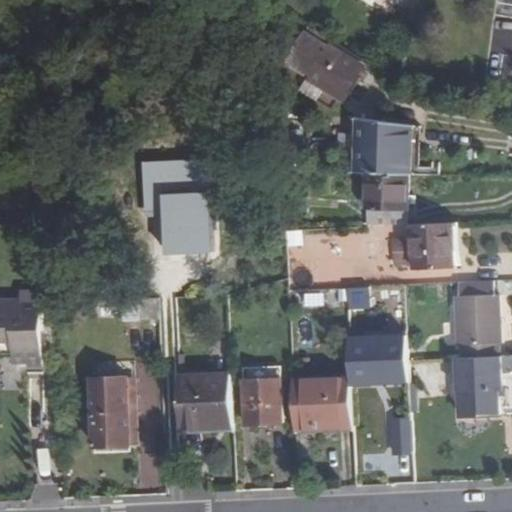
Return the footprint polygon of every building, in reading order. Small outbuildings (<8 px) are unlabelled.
[(363,63),(333,44),(328,50),(326,49),(311,75),(347,96),(362,70),(360,69),(363,63)] [(413,128),(363,122),(365,177),(366,177),(406,178),(414,178),(414,137),(413,128)] [(423,137),(414,137),(414,178),(425,179),(423,137)] [(222,140),(224,178),(233,177),(232,139),(222,140)] [(209,179),(224,178),(222,140),(208,140),(209,179)] [(366,177),(368,232),(408,230),(406,178),(366,177)] [(200,252),(216,251),(213,198),(169,200),(172,259),(201,258),(200,252)] [(455,259),(454,228),(413,230),(416,276),(456,274),(455,259)] [(290,235),(289,229),(276,229),(277,241),(290,240),(290,235)] [(318,281),(317,230),(293,230),(294,282),(318,281)] [(495,285),(464,286),(465,301),(496,300),(495,285)] [(43,294),(21,295),(22,303),(0,304),(0,358),(16,358),(16,366),(32,366),(32,369),(46,368),(43,294)] [(485,361),(501,360),(500,348),(503,348),(501,299),(496,300),(465,301),(460,301),(462,350),(465,350),(466,362),(469,361),(485,361)] [(160,303),(142,303),(143,327),(161,327),(160,303)] [(410,340),(351,342),(353,381),(353,387),(412,385),(411,364),(410,340)] [(511,361),(485,363),(486,374),(486,378),(461,379),(463,418),(503,418),(503,399),(502,393),(505,393),(505,378),(511,377),(511,361)] [(485,361),(469,361),(469,370),(475,370),(475,374),(486,374),(485,363),(485,361)] [(183,434),(236,432),(233,371),(181,373),(183,434)] [(296,382),(298,431),(355,428),(353,387),(353,381),(296,382)] [(129,383),(132,451),(139,450),(137,382),(129,383)] [(96,451),(132,451),(129,383),(92,384),(96,451)] [(283,385),(246,386),(248,429),(285,427),(283,385)] [(436,422),(416,423),(418,457),(437,457),(436,422)] [(413,426),(397,427),(398,457),(414,456),(413,426)] [(132,451),(96,451),(96,459),(133,457),(132,451)]
